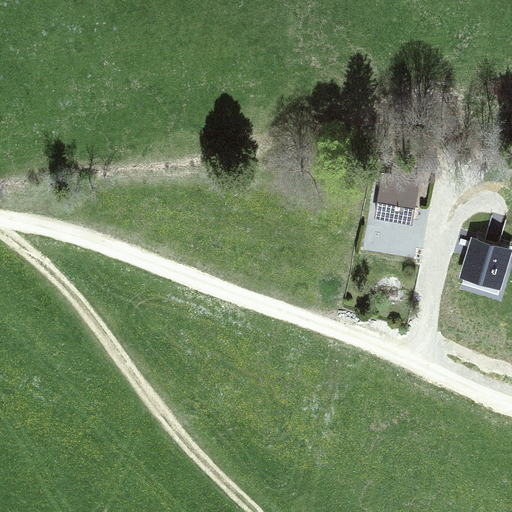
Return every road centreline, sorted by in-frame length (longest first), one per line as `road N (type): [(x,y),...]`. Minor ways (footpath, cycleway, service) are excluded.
road 1 (track): [(0,217),(87,235),(357,336),(511,409)]
road 2 (track): [(249,511),(0,228)]
